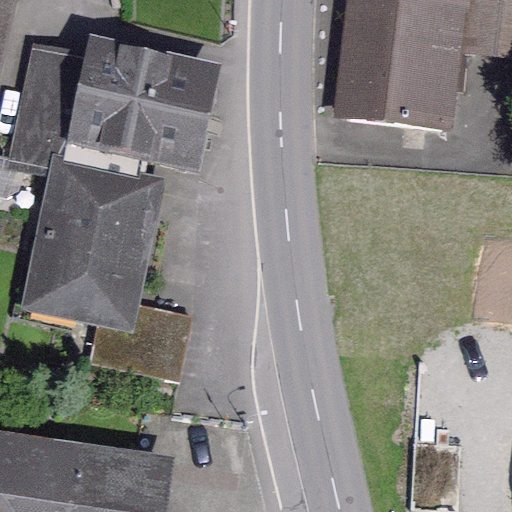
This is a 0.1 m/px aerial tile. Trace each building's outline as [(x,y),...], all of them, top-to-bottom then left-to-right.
[(455,44),(460,45),(465,0),(384,0),(384,4),(364,2),(350,122),(445,133),(455,44)] [(511,0),(465,0),(460,45),(511,52),(511,0)] [(204,88),(37,52),(12,171),(58,181),(33,299),(78,308),(76,318),(125,328),(116,372),(179,385),(192,321),(131,308),(156,191),(142,188),(149,154),(189,162),(204,88)] [(415,442),(410,511),(458,511),(462,445),(415,442)] [(0,511),(72,511),(78,467),(79,463),(0,451),(0,511)] [(136,475),(78,467),(72,511),(144,511),(150,477),(136,475)]
